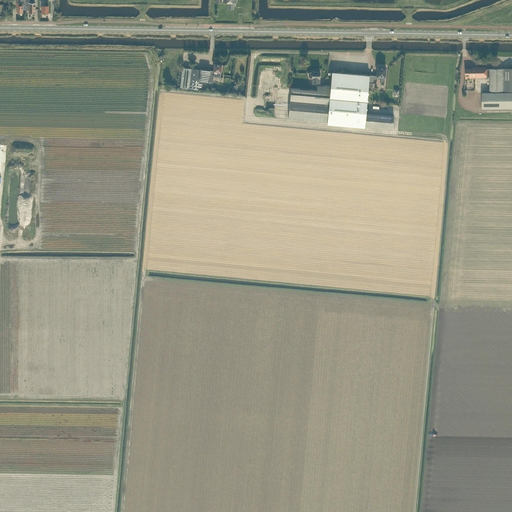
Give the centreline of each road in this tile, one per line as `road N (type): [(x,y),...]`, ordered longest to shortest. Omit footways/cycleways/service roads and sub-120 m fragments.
road 1 (tertiary): [(0,27),(511,34)]
road 2 (track): [(468,0),(447,7),(273,0)]
